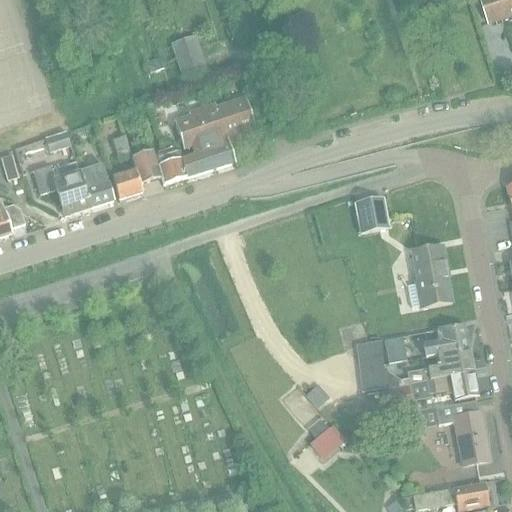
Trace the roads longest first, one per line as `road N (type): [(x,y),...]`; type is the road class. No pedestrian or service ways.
road 1 (residential): [(0,306),(427,160)]
road 2 (track): [(159,254),(291,511)]
road 3 (tertiary): [(244,186),(334,149),(511,109)]
road 4 (residential): [(511,446),(464,172)]
road 5 (tertiary): [(0,265),(244,186)]
road 6 (residential): [(427,160),(391,157),(292,183),(244,186)]
